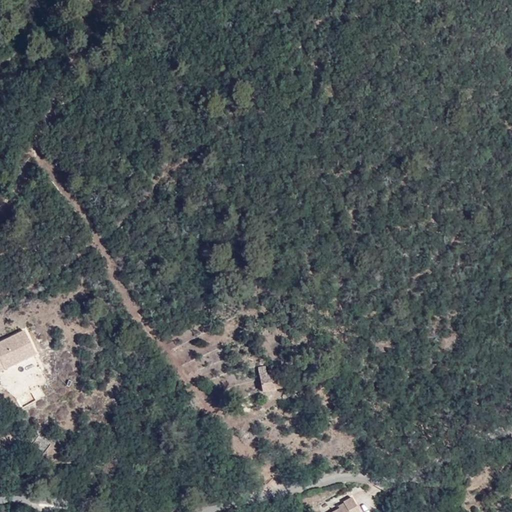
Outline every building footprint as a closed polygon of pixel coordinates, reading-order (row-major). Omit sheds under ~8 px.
[(0,373),(38,355),(25,330),(0,342),(0,373)] [(282,388),(283,379),(279,374),(275,375),(271,367),(256,371),(263,391),(282,388)] [(17,400),(20,408),(35,402),(32,393),(17,400)] [(32,445),(42,453),(49,444),(39,436),(32,445)] [(356,511),(351,501),(341,505),(344,511),(341,511),(356,511)]
